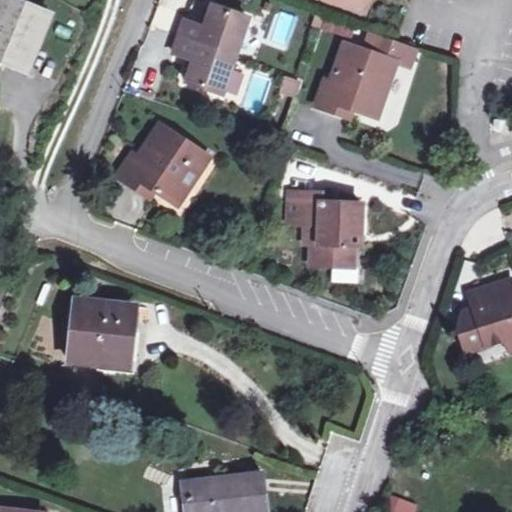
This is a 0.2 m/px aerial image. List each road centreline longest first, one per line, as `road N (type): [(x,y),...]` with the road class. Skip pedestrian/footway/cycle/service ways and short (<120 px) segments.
road 1 (residential): [(144,0),(68,184),(64,216),(130,263),(406,360)]
road 2 (track): [(113,0),(38,172),(44,205),(64,216)]
road 3 (unclassified): [(477,199),(455,226),(406,360)]
road 4 (unclassified): [(406,360),(359,511)]
